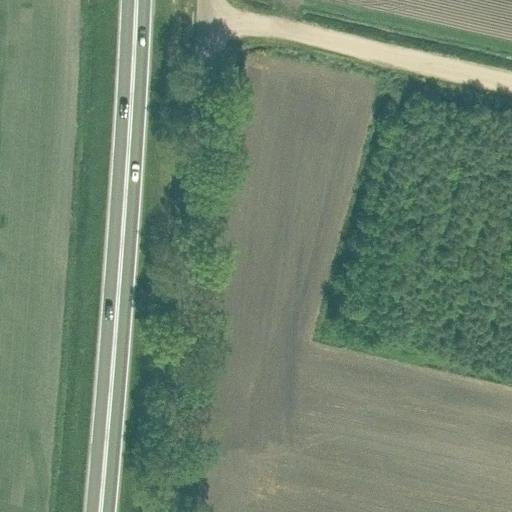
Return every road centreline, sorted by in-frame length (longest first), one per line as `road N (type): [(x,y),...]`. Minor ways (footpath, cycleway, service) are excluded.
road 1 (unclassified): [(165,511),(210,0)]
road 2 (track): [(40,511),(79,0)]
road 3 (trunk): [(99,511),(135,0)]
road 4 (track): [(210,14),(511,82)]
